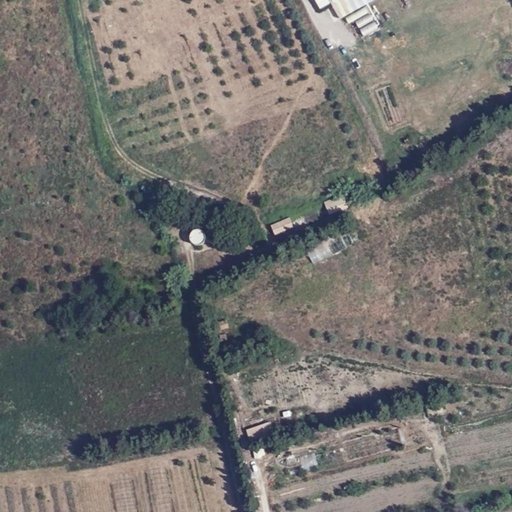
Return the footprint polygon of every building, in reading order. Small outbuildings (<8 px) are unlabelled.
[(329,0),(341,20),(377,0),(329,0)] [(407,0),(399,0),(403,9),(410,6),(407,0)] [(327,215),(348,208),(343,194),(322,201),(327,215)] [(274,234),(294,226),(290,216),(270,224),(274,234)] [(202,230),(199,229),(196,229),(192,231),(190,235),(190,239),(192,244),(195,246),(200,246),(203,244),(206,241),(207,236),(205,233),(202,230)] [(313,263),(354,243),(348,231),(307,251),(313,263)] [(235,234),(233,241),(243,244),(245,237),(235,234)] [(225,320),(218,323),(220,329),(227,327),(225,320)] [(422,421),(286,459),(291,476),(429,438),(422,421)]
